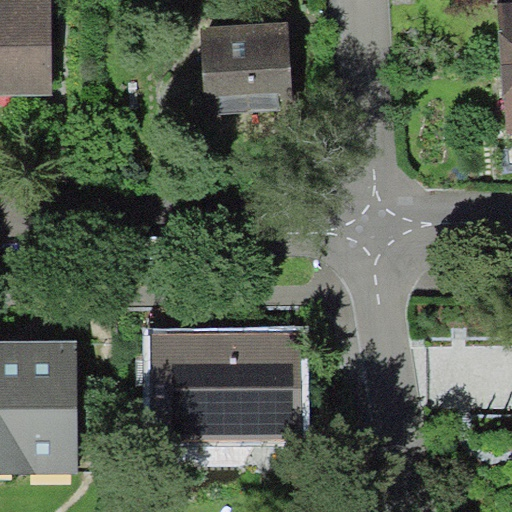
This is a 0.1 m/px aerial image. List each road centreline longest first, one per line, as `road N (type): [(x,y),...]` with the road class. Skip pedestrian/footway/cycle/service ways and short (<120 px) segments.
road 1 (residential): [(0,224),(384,230)]
road 2 (residential): [(384,230),(423,511)]
road 3 (residential): [(363,0),(384,230)]
road 4 (residential): [(384,230),(511,234)]
